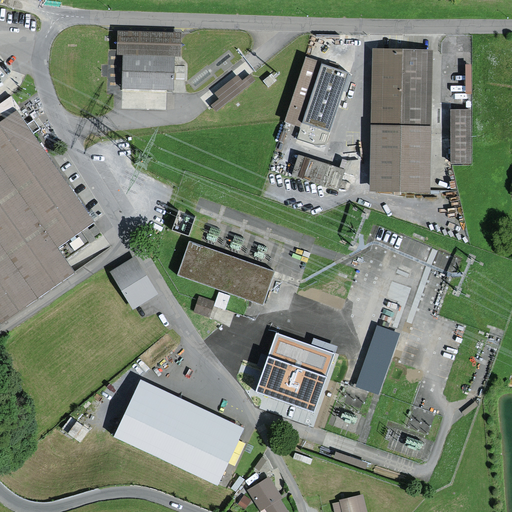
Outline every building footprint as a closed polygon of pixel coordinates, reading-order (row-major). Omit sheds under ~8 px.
[(399,190),(400,165),(401,127),(402,52),(378,51),(374,189),(399,190)] [(402,52),(401,127),(426,128),(428,52),(402,52)] [(122,88),(173,90),(174,58),(123,56),(122,88)] [(350,73),(305,59),(285,120),(301,126),(299,131),(328,140),(350,73)] [(271,74),(263,81),(268,87),(276,80),(271,74)] [(251,76),(244,82),(247,86),(254,80),(251,76)] [(94,222),(16,110),(19,108),(11,96),(0,104),(0,113),(4,119),(0,121),(0,323),(0,324),(75,272),(66,260),(91,242),(82,230),(94,222)] [(223,105),(220,101),(213,107),(216,111),(223,105)] [(451,110),(451,129),(469,129),(469,110),(451,110)] [(425,190),(426,128),(401,127),(400,165),(399,190),(425,190)] [(470,163),(469,129),(451,129),(451,163),(470,163)] [(298,156),(292,175),(337,190),(343,171),(298,156)] [(189,233),(196,214),(179,208),(172,227),(189,233)] [(189,241),(177,275),(263,305),(275,271),(189,241)] [(114,274),(132,304),(153,291),(133,258),(130,260),(132,263),(114,274)] [(214,302),(199,297),(194,312),(209,317),(214,302)] [(277,344),(282,330),(268,325),(263,339),(277,344)] [(299,408),(311,373),(257,354),(250,375),(289,389),(284,403),(299,408)] [(239,439),(168,406),(147,451),(218,485),(239,439)] [(265,506),(269,511),(284,511),(276,499),(279,497),(268,479),(250,490),(261,509),(265,506)] [(248,502),(241,497),(235,505),(243,510),(248,502)] [(341,501),(343,511),(358,511),(355,498),(341,501)]
